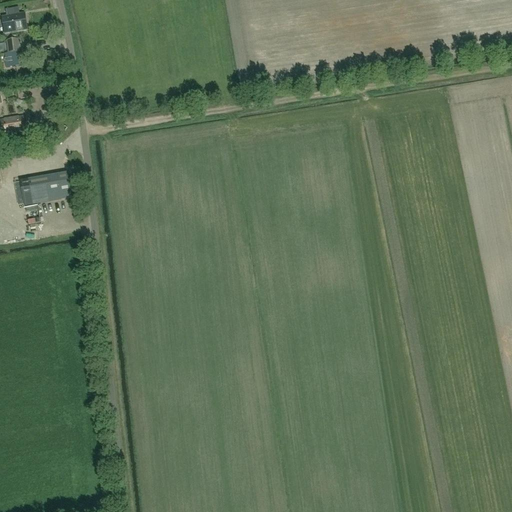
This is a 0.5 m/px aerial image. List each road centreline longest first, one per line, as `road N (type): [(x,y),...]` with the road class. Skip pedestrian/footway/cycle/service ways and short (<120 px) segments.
road 1 (unclassified): [(123,511),(82,132),(57,0)]
road 2 (track): [(82,132),(511,63)]
